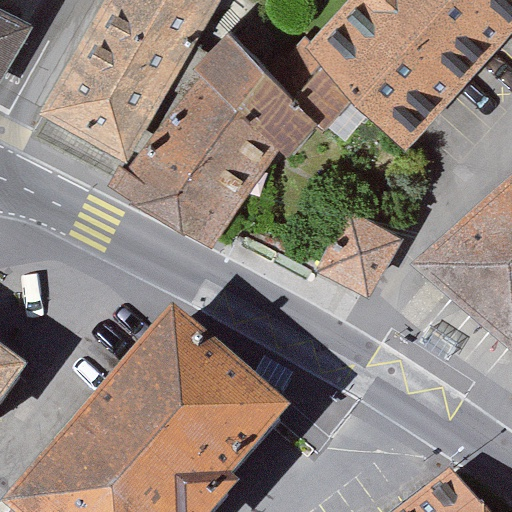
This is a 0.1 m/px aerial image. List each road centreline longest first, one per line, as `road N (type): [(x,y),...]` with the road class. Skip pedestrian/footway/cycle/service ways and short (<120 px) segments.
road 1 (tertiary): [(511,464),(175,264),(0,178)]
road 2 (residential): [(0,132),(77,0)]
